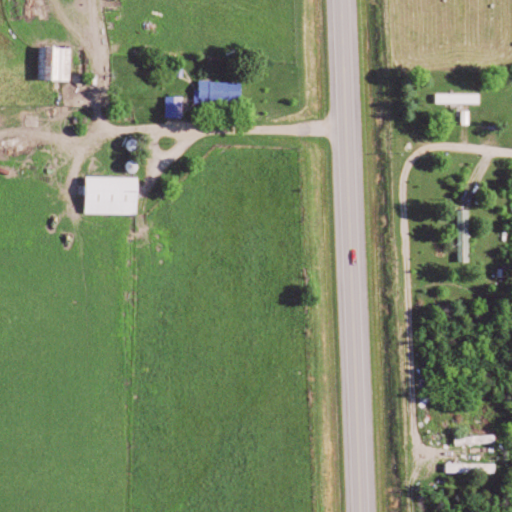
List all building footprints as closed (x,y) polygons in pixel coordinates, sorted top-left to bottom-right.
[(44,79),(76,79),(76,46),(44,45),(44,79)] [(204,100),(246,101),(246,82),(204,81),(204,100)] [(486,93),(441,92),(441,102),(485,103),(486,93)] [(188,117),(188,96),(171,96),(170,116),(188,117)] [(475,124),(475,110),(467,110),(467,124),(475,124)] [(91,213),(143,214),(143,176),(91,175),(91,213)] [(463,261),(475,261),(474,210),(462,210),(463,261)] [(502,463),(452,463),(452,472),(501,473),(502,463)]
